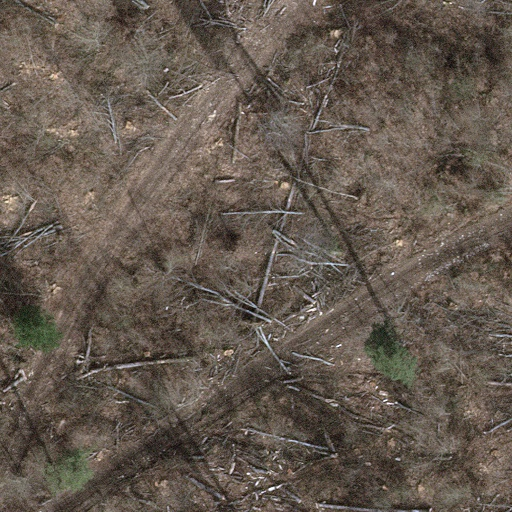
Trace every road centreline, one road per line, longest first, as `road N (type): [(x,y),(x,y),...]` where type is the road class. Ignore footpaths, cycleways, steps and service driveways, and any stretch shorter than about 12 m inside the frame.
road 1 (track): [(0,459),(74,299),(135,202),(187,124),(300,0)]
road 2 (track): [(511,218),(386,290),(49,511)]
